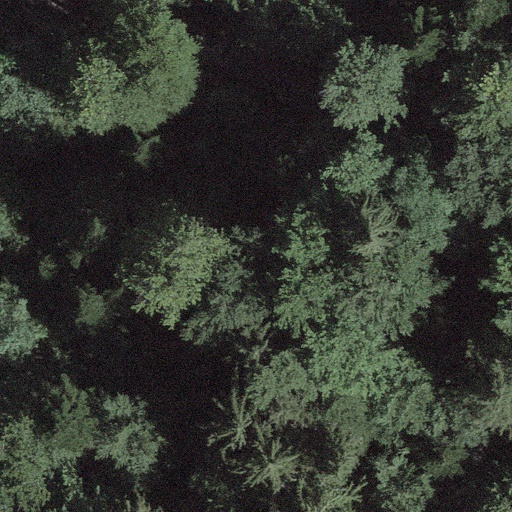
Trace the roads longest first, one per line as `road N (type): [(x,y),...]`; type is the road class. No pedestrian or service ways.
road 1 (track): [(87,0),(165,26),(511,200)]
road 2 (track): [(511,231),(377,406),(330,444),(203,511)]
